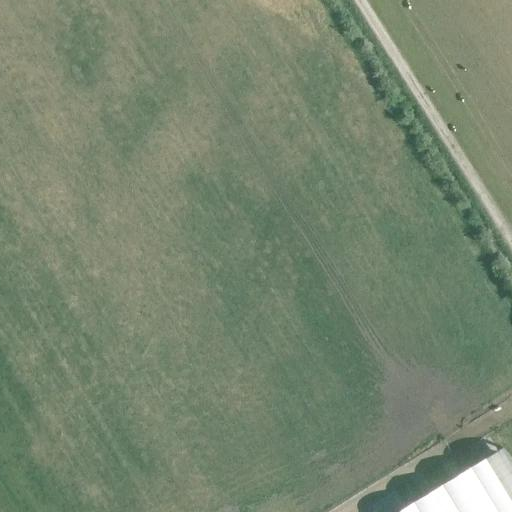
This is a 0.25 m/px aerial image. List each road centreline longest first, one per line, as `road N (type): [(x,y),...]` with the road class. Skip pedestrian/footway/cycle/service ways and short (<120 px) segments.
road 1 (track): [(511,242),(358,0)]
road 2 (track): [(342,511),(511,406)]
